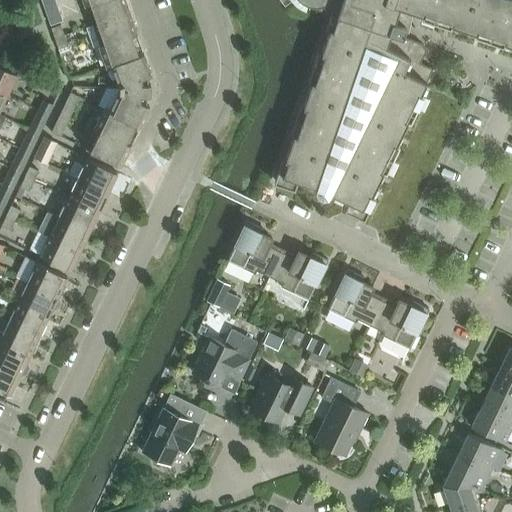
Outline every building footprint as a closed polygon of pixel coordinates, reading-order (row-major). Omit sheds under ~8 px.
[(98,0),(90,3),(104,43),(99,45),(107,67),(112,65),(138,54),(128,24),(133,22),(125,0),(98,0)] [(420,62),(423,57),(424,55),(424,53),(424,51),(424,49),(423,47),(422,46),(421,44),(420,43),(418,42),(416,41),(403,36),(411,12),(423,16),(424,14),(452,23),(451,26),(476,34),(477,32),(505,41),(504,44),(511,46),(511,0),(298,0),(300,2),(308,7),(337,16),(332,30),(330,29),(321,55),(324,56),(314,83),(312,82),(303,108),(306,109),(296,136),(294,135),(285,161),(288,162),(280,185),(295,190),(298,181),(317,188),(316,193),(319,196),(323,198),(327,197),(330,193),(348,202),(344,211),(358,217),(369,195),(372,196),(383,172),(381,170),(393,144),(396,146),(407,121),(405,120),(418,94),(420,95),(433,69),(420,62)] [(59,48),(68,45),(61,24),(51,28),(59,48)] [(143,53),(138,54),(112,65),(119,86),(119,85),(119,91),(119,90),(109,110),(134,124),(139,126),(149,105),(146,104),(147,96),(150,96),(150,84),(147,84),(148,75),(151,74),(143,53)] [(0,65),(0,90),(7,94),(17,74),(0,65)] [(61,136),(80,97),(71,92),(51,132),(61,136)] [(43,100),(39,109),(49,114),(53,104),(43,100)] [(134,124),(109,110),(105,108),(94,129),(99,131),(90,150),(120,165),(130,144),(126,142),(134,124)] [(49,114),(39,109),(34,119),(44,124),(49,114)] [(34,119),(29,129),(39,133),(44,124),(34,119)] [(39,147),(35,157),(47,163),(57,143),(44,137),(39,147)] [(25,139),(20,148),(30,153),(34,143),(25,139)] [(30,153),(20,148),(15,158),(25,163),(30,153)] [(75,161),(83,165),(77,178),(107,192),(117,172),(78,153),(75,161)] [(15,158),(11,168),(20,172),(25,163),(15,158)] [(39,171),(30,167),(25,176),(34,181),(39,171)] [(11,168),(6,178),(16,182),(20,172),(11,168)] [(29,191),(34,181),(25,176),(20,186),(29,191)] [(6,178),(1,187),(11,192),(16,182),(6,178)] [(98,212),(107,192),(77,178),(68,197),(98,212)] [(11,192),(1,187),(0,189),(0,198),(6,201),(11,192)] [(68,197),(58,216),(89,231),(98,212),(68,197)] [(11,205),(9,209),(6,215),(15,220),(20,210),(11,205)] [(48,211),(39,231),(49,236),(79,250),(89,231),(58,216),(48,211)] [(11,230),(15,220),(6,215),(2,225),(11,230)] [(256,270),(269,277),(282,252),(271,247),(270,243),(272,238),(260,232),(263,228),(246,220),(227,260),(255,273),(256,270)] [(70,271),(79,250),(49,236),(39,256),(70,271)] [(292,257),(282,252),(269,277),(283,283),(281,286),(309,300),(328,260),(312,252),(310,256),(298,250),(296,256),(292,257)] [(37,262),(27,282),(57,296),(67,276),(37,262)] [(357,319),(370,325),(382,300),(372,296),(371,292),(373,287),(361,281),(363,277),(347,269),(328,309),(356,322),(357,319)] [(17,277),(8,296),(10,297),(18,301),(48,316),(57,296),(27,282),(17,277)] [(218,279),(207,300),(219,306),(226,291),(230,285),(218,279)] [(38,335),(48,316),(18,301),(10,297),(6,305),(14,309),(8,321),(38,335)] [(393,305),(382,300),(370,325),(383,332),(382,335),(410,348),(429,308),(413,301),(411,305),(399,299),(397,304),(393,305)] [(0,331),(0,340),(29,355),(38,335),(8,321),(2,333),(0,331)] [(291,328),(285,339),(297,345),(303,334),(291,328)] [(249,359),(248,359),(257,341),(231,329),(224,344),(210,338),(193,372),(220,385),(225,374),(238,380),(249,359)] [(305,335),(300,346),(312,352),(317,341),(305,335)] [(0,364),(20,374),(29,355),(0,340),(0,364)] [(500,367),(511,372),(511,347),(510,347),(500,367)] [(329,360),(323,357),(318,368),(324,371),(329,360)] [(355,360),(350,370),(362,376),(367,366),(355,360)] [(10,394),(20,374),(0,364),(0,389),(8,393),(10,394)] [(511,396),(511,372),(500,367),(491,386),(511,396)] [(284,407),(299,414),(312,387),(290,376),(286,383),(267,374),(250,409),(277,422),(284,407)] [(355,432),(359,434),(368,414),(350,405),(357,390),(331,377),(321,397),(334,403),(316,440),(344,454),(355,432)] [(511,420),(511,396),(491,386),(481,406),(511,420)] [(178,448),(186,452),(206,411),(171,394),(164,407),(142,451),(171,465),(178,448)] [(504,442),(511,425),(511,420),(481,406),(472,426),(504,442)] [(458,453),(491,469),(501,449),(468,433),(458,453)] [(491,469),(458,453),(449,473),(477,487),(481,489),(491,469)] [(474,491),(477,487),(449,473),(443,485),(450,506),(476,496),(474,491)] [(452,511),(481,511),(476,496),(450,506),(452,511)]
